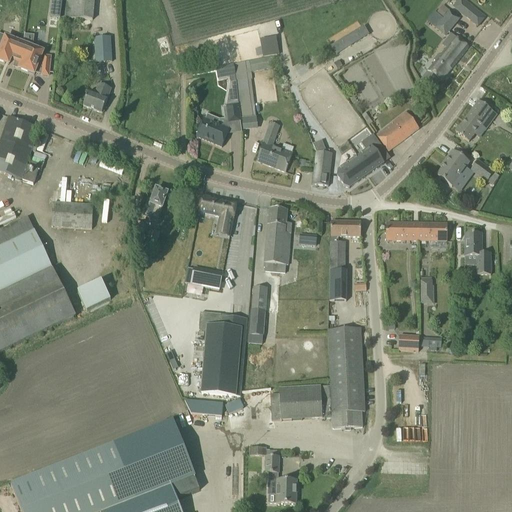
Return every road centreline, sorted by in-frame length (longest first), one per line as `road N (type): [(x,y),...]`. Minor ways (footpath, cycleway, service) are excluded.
road 1 (tertiary): [(364,201),(328,202),(200,175),(0,96)]
road 2 (unclassified): [(330,511),(360,473),(379,423),(364,201)]
road 3 (tertiary): [(364,201),(422,150),(511,28)]
